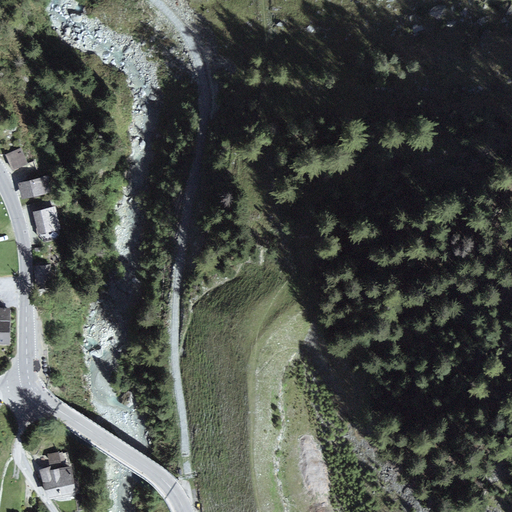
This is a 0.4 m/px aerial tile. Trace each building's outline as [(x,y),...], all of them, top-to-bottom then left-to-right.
[(22,148),(6,156),(13,172),(30,165),(22,148)] [(49,179),(20,185),(23,201),(52,195),(49,179)] [(56,208),(34,212),(39,241),(61,237),(56,208)] [(50,266),(34,268),(37,291),(52,289),(50,266)] [(13,309),(0,308),(0,322),(12,323),(13,309)] [(11,325),(0,325),(0,343),(10,344),(11,325)] [(60,467),(42,470),(46,498),(78,493),(75,474),(61,476),(60,467)]
